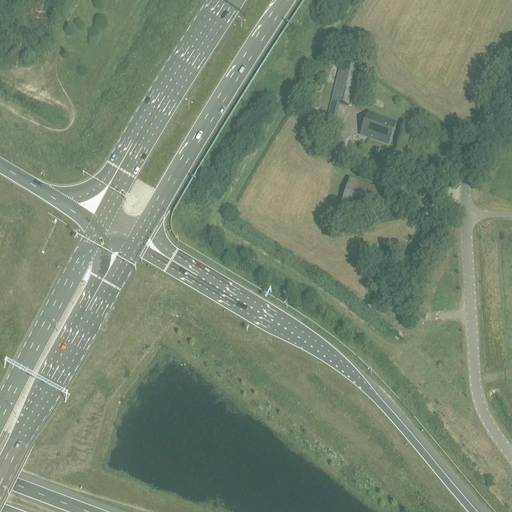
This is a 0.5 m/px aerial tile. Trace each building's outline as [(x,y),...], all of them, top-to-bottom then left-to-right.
[(352,60),(351,66),(341,64),(328,117),(337,119),(340,105),(354,107),(363,69),(360,68),(361,61),(352,60)] [(303,99),(302,107),(318,109),(319,101),(303,99)] [(369,111),(360,137),(389,146),(398,122),(369,111)] [(350,179),(338,213),(354,219),(357,211),(372,216),(381,191),(350,179)] [(415,339),(406,340),(408,350),(417,348),(415,339)]
